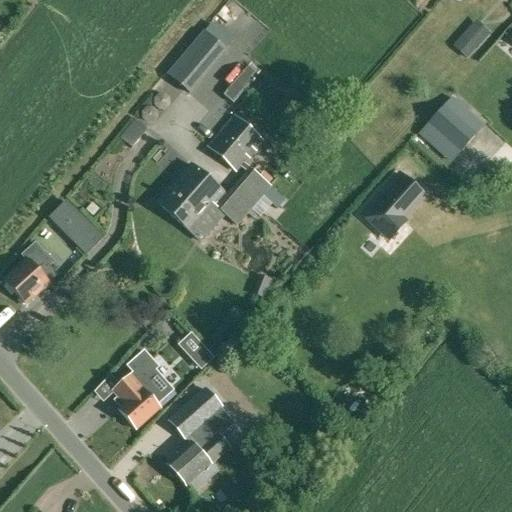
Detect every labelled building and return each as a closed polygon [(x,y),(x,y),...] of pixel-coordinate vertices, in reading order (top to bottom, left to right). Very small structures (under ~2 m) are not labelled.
[(226,51),(202,31),(166,75),(189,95),(226,51)] [(451,98),(428,125),(459,153),(483,127),(451,98)] [(132,144),(145,128),(146,127),(134,118),(120,135),(132,144)] [(239,167),(243,163),(261,142),(234,118),(208,149),(235,172),(239,167)] [(188,233),(222,194),(190,166),(156,205),(188,233)] [(400,175),(363,217),(388,240),(404,222),(400,218),(421,194),(400,175)] [(48,218),(74,244),(91,227),(66,202),(48,218)] [(40,274),(52,263),(43,253),(42,253),(34,245),(22,256),(26,261),(3,282),(23,305),(47,283),(40,274)] [(190,361),(196,368),(208,358),(202,351),(190,361)] [(162,401),(172,391),(154,371),(137,386),(129,377),(111,393),(123,406),(117,412),(136,431),(159,410),(152,402),(158,396),(162,401)] [(185,408),(169,422),(184,439),(189,435),(219,409),(220,408),(205,390),(185,408)] [(191,444),(166,466),(169,468),(167,474),(171,478),(176,477),(185,487),(210,465),(209,465),(229,448),(213,430),(227,418),(219,409),(189,435),(196,443),(192,446),(191,444)]
